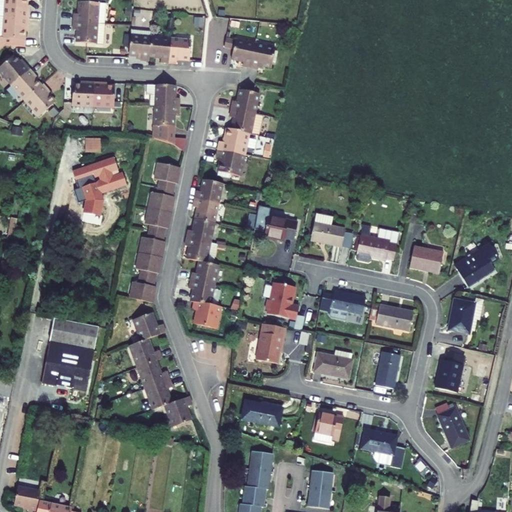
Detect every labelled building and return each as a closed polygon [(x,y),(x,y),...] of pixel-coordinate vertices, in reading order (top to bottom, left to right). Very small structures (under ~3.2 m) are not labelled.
[(1,0),(0,15),(26,17),(26,0),(1,0)] [(72,13),(71,20),(95,22),(97,2),(80,1),(78,14),(72,13)] [(105,3),(97,2),(95,22),(103,23),(105,3)] [(150,27),(150,11),(133,11),(133,26),(150,27)] [(0,42),(20,44),(21,38),(22,28),(25,28),(26,17),(0,15),(0,16),(0,42)] [(77,41),(101,43),(103,23),(95,22),(71,20),(71,30),(77,30),(77,41)] [(128,33),(127,53),(139,53),(138,57),(147,58),(147,54),(149,34),(128,33)] [(169,36),(149,34),(147,54),(159,55),(159,59),(167,60),(169,36)] [(221,35),(219,46),(228,47),(230,37),(221,35)] [(187,38),(169,36),(167,60),(174,60),(174,56),(186,58),(187,38)] [(250,42),(230,37),(228,47),(227,56),(238,58),(237,63),(246,65),(250,42)] [(270,46),(250,42),(246,65),(253,66),(254,61),(266,64),(270,46)] [(0,62),(0,80),(5,86),(24,68),(16,59),(13,61),(8,55),(0,62)] [(5,86),(18,101),(34,86),(30,80),(32,77),(24,68),(5,86)] [(68,80),(68,102),(90,103),(91,78),(77,76),(77,81),(68,80)] [(103,79),(91,78),(90,103),(109,103),(111,82),(102,82),(103,79)] [(152,82),(151,102),(174,103),(175,95),(170,95),(171,83),(152,82)] [(18,101),(32,117),(48,103),(42,95),(45,93),(38,83),(34,86),(18,101)] [(228,99),(226,106),(250,111),(254,90),(236,87),(233,100),(228,99)] [(164,139),(167,141),(170,112),(174,112),(174,103),(151,102),(149,134),(152,135),(164,139)] [(230,115),(227,128),(243,131),(246,131),(254,133),(258,112),(250,111),(226,106),(225,114),(230,115)] [(214,140),(212,148),(239,153),(243,131),(227,128),(222,127),(220,141),(214,140)] [(101,153),(101,138),(85,138),(85,153),(101,153)] [(216,156),(213,172),(234,176),(239,153),(212,148),(211,155),(216,156)] [(97,176),(100,186),(125,179),(122,169),(111,172),(110,166),(117,164),(114,153),(89,161),(86,173),(99,169),(101,174),(97,176)] [(76,176),(86,173),(89,161),(73,165),(76,176)] [(128,283),(125,298),(147,303),(150,287),(147,287),(150,274),(153,274),(159,243),(156,242),(159,229),(162,229),(168,198),(165,197),(168,184),(171,185),(174,169),(152,165),(148,181),(151,181),(149,194),(146,193),(140,224),(143,225),(142,232),(141,239),(137,238),(131,269),(135,270),(132,283),(128,283)] [(190,192),(188,200),(212,205),(216,184),(198,181),(195,193),(190,192)] [(193,209),(190,221),(208,224),(212,205),(188,200),(187,208),(193,209)] [(316,215),(310,241),(340,248),(345,230),(330,227),(333,218),(316,215)] [(266,217),(261,237),(282,241),(283,238),(293,240),(297,224),(266,217)] [(10,218),(8,238),(14,239),(16,219),(10,218)] [(182,231),(181,239),(205,244),(208,224),(190,221),(188,233),(182,231)] [(377,230),(374,240),(388,243),(387,247),(393,248),(396,234),(377,230)] [(374,240),(359,236),(354,257),(354,260),(355,262),(366,264),(368,263),(369,260),(377,262),(378,259),(390,261),(393,248),(387,247),(388,243),(374,240)] [(183,260),(195,263),(201,264),(205,244),(181,239),(179,247),(185,248),(183,260)] [(212,245),(205,244),(201,264),(208,265),(212,245)] [(412,250),(407,271),(424,275),(425,273),(436,275),(441,256),(412,250)] [(448,274),(461,295),(486,277),(482,271),(490,265),(480,250),(448,274)] [(188,273),(186,282),(210,286),(213,266),(208,265),(201,264),(195,263),(193,274),(188,273)] [(188,302),(191,303),(206,306),(210,286),(186,282),(184,290),(190,291),(188,302)] [(291,289),(269,284),(265,302),(262,303),(261,311),(263,311),(262,315),(291,322),(294,308),(286,306),(287,301),(288,301),(291,289)] [(328,315),(329,312),(359,319),(363,301),(333,294),(332,299),(323,297),(319,313),(328,315)] [(194,312),(192,326),(212,330),(216,308),(206,306),(191,303),(190,311),(194,312)] [(469,307),(450,303),(443,335),(463,339),(463,336),(466,325),(471,326),(473,326),(478,306),(470,305),(469,307)] [(377,309),(373,327),(407,334),(411,317),(377,309)] [(163,407),(172,429),(191,421),(185,407),(190,405),(187,397),(170,404),(164,390),(169,388),(163,372),(158,374),(153,361),(158,359),(155,351),(150,353),(145,340),(162,333),(159,326),(154,328),(148,315),(129,323),(137,343),(125,348),(150,412),(163,407)] [(47,341),(90,349),(95,326),(52,317),(47,341)] [(280,329),(258,325),(251,361),(272,365),(275,347),(277,348),(280,329)] [(300,333),(298,344),(306,346),(308,335),(300,333)] [(38,382),(82,391),(90,349),(47,341),(38,382)] [(318,356),(314,373),(344,380),(350,356),(333,352),(331,359),(318,356)] [(378,355),(371,389),(387,393),(395,359),(378,355)] [(441,357),(439,363),(455,367),(456,361),(441,357)] [(437,367),(430,395),(451,399),(458,372),(454,371),(455,367),(439,363),(439,367),(437,367)] [(484,378),(487,366),(479,363),(475,375),(484,378)] [(0,379),(0,388),(9,391),(11,381),(0,379)] [(0,388),(0,394),(8,397),(9,391),(0,388)] [(243,405),(239,423),(276,431),(280,414),(243,405)] [(445,407),(433,410),(435,418),(447,415),(445,407)] [(435,418),(445,451),(462,446),(452,413),(447,415),(435,418)] [(319,417),(315,437),(333,441),(334,438),(340,439),(344,420),(338,418),(338,421),(319,417)] [(362,436),(358,454),(389,461),(386,474),(397,476),(401,455),(391,453),(393,443),(362,436)] [(241,504),(239,511),(259,511),(260,507),(262,507),(265,490),(267,490),(272,457),(253,454),(248,488),(246,487),(243,504),(241,504)] [(458,473),(455,482),(462,484),(464,475),(458,473)] [(312,474),(308,509),(326,511),(331,476),(312,474)] [(380,481),(376,511),(388,511),(391,492),(401,496),(402,489),(380,481)] [(14,487),(10,505),(28,509),(28,510),(36,511),(40,492),(14,487)] [(40,497),(36,511),(70,511),(72,503),(40,497)] [(471,511),(473,500),(467,500),(464,511),(471,511)]
